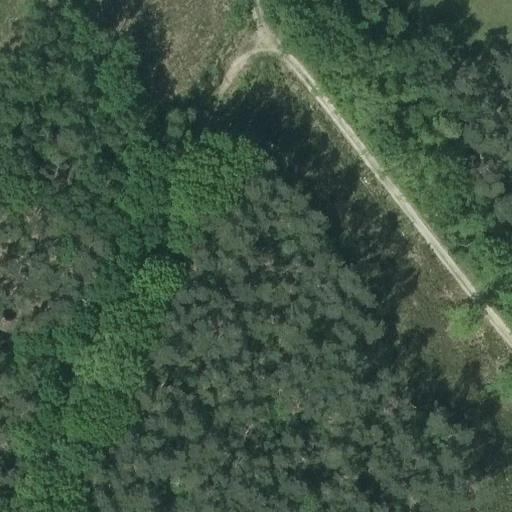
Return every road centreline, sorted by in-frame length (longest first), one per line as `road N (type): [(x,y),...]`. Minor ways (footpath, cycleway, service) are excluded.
road 1 (track): [(264,44),(225,80),(8,511)]
road 2 (track): [(264,44),(511,341)]
